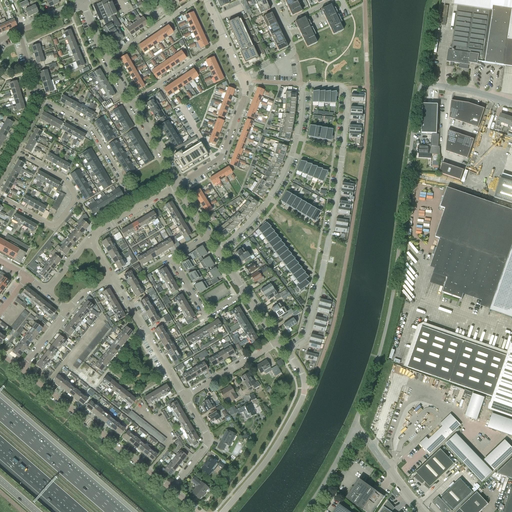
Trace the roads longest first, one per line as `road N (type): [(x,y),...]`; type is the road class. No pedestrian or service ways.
road 1 (unclassified): [(353,426),(385,331),(420,86)]
road 2 (residential): [(287,351),(304,339),(319,282),(346,94),(341,85),(304,87)]
road 3 (residential): [(171,489),(21,369)]
road 4 (residential): [(217,250),(247,225),(284,172),(304,87)]
road 5 (residential): [(178,184),(221,157),(243,100),(243,79),(224,40)]
road 6 (unclassified): [(0,198),(50,225),(77,199),(65,179),(15,151)]
road 7 (residential): [(244,292),(205,316),(171,259),(208,236)]
road 8 (motorway): [(116,511),(0,410)]
road 9 (residential): [(41,100),(90,127),(138,208)]
road 10 (unclassified): [(223,511),(278,444),(304,387)]
road 11 (residential): [(184,397),(111,276)]
